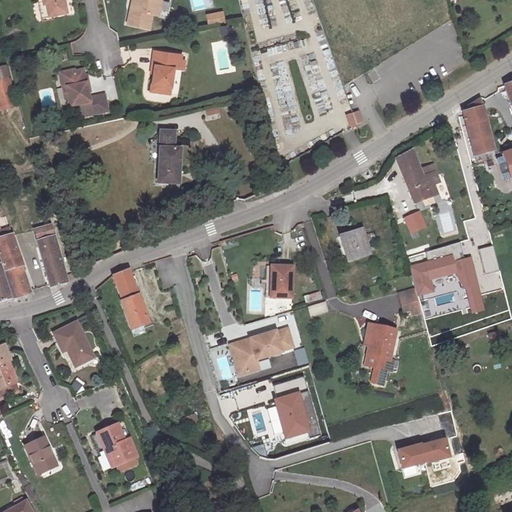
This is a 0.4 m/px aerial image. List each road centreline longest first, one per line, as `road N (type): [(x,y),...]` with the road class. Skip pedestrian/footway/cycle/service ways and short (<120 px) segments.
road 1 (tertiary): [(174,242),(290,198),(511,64)]
road 2 (residential): [(174,242),(210,395),(259,473)]
road 3 (tertiary): [(16,312),(174,242)]
road 4 (unknown): [(211,229),(210,276),(231,321),(250,329),(296,313)]
